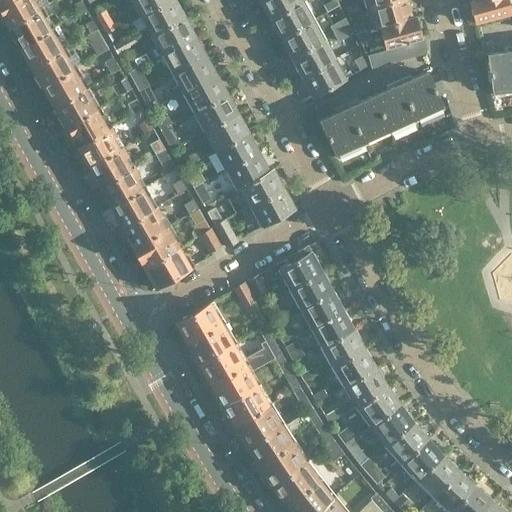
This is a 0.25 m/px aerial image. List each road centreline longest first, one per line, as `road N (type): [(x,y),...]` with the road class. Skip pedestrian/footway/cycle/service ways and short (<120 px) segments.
road 1 (residential): [(511,472),(436,401),(320,205)]
road 2 (tertiary): [(125,320),(0,101)]
road 3 (residential): [(320,205),(213,0)]
road 4 (residential): [(125,320),(320,205)]
road 5 (tertiary): [(239,511),(125,320)]
road 6 (residential): [(320,205),(474,130)]
road 7 (residential): [(474,130),(438,0)]
